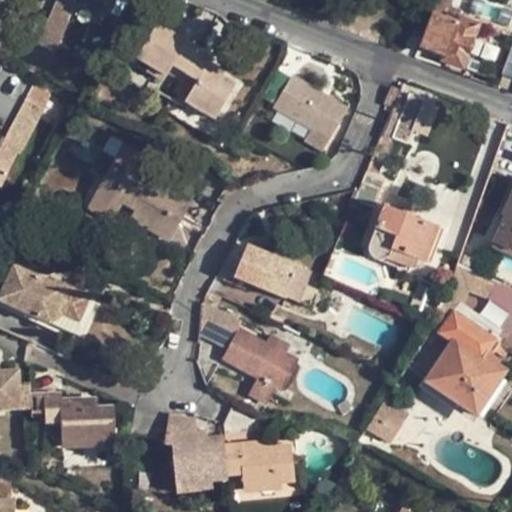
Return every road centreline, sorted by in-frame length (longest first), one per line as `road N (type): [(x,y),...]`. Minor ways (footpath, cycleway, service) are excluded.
road 1 (unknown): [(174,392),(180,315),(226,209),(241,195),(346,179),(396,60)]
road 2 (residential): [(511,107),(238,0)]
